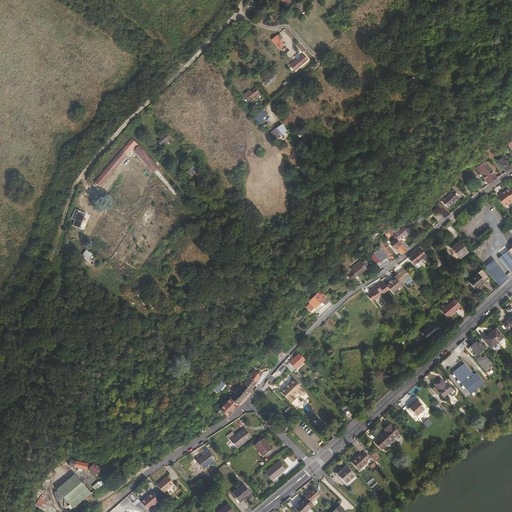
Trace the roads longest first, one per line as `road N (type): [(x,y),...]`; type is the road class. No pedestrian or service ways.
road 1 (residential): [(249,404),(344,296),(511,171)]
road 2 (secondary): [(511,283),(314,466)]
road 3 (track): [(190,59),(83,170),(49,259)]
road 4 (track): [(240,11),(268,28),(288,28),(319,62),(271,105),(278,123)]
road 5 (residential): [(103,511),(249,404)]
